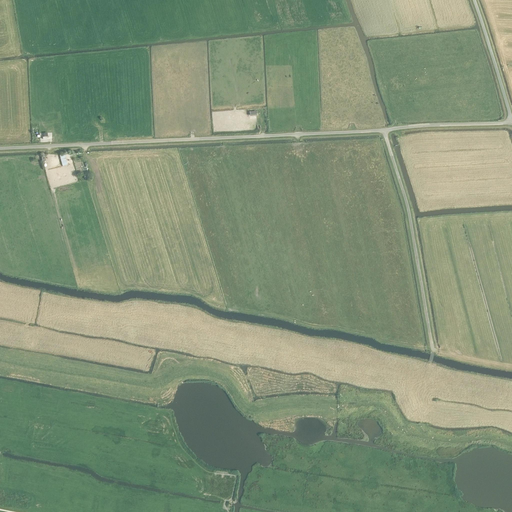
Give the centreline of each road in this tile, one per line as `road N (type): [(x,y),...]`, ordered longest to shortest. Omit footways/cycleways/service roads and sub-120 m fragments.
road 1 (unclassified): [(0,148),(383,130)]
road 2 (unclassified): [(432,350),(383,130)]
road 3 (unclassified): [(506,121),(469,0)]
road 4 (unclassified): [(383,130),(506,121)]
